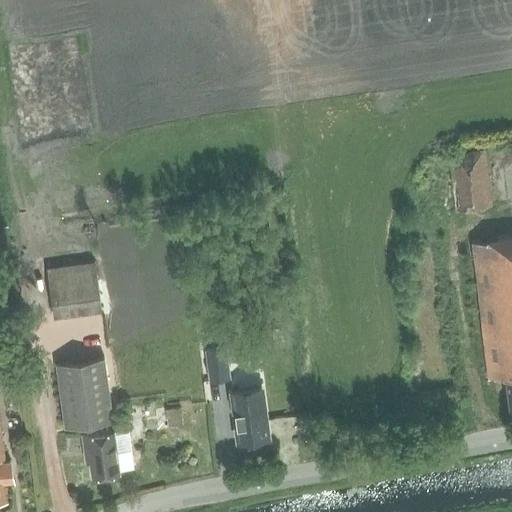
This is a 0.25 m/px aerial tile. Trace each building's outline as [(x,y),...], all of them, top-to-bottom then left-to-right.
[(492,206),(484,149),(448,155),(456,211),(492,206)] [(511,235),(509,236),(472,242),(489,379),(506,377),(510,407),(511,407),(511,235)] [(56,310),(104,306),(101,259),(52,263),(56,310)] [(230,378),(226,346),(206,349),(210,381),(230,378)] [(103,357),(55,363),(64,428),(112,421),(103,357)] [(260,387),(231,391),(237,440),(266,436),(260,387)] [(180,409),(170,411),(172,425),(182,423),(180,409)] [(134,471),(129,433),(114,435),(113,431),(82,435),(84,451),(87,450),(91,476),(119,473),(134,471)] [(13,481),(10,461),(4,462),(0,435),(0,501),(6,500),(3,483),(13,481)]
